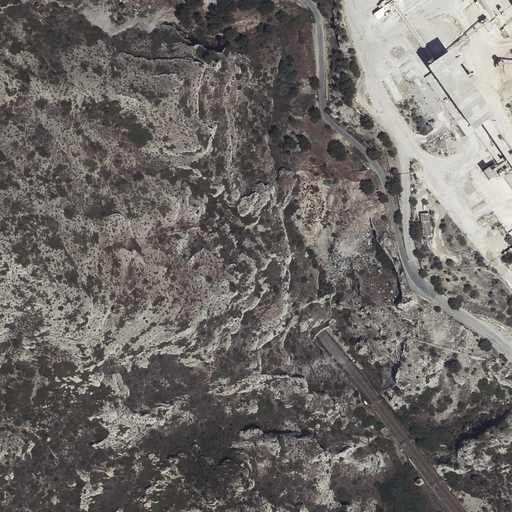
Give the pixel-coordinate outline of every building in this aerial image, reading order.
[(383,9),(376,14),(380,20),(397,9),(394,3),(397,1),(396,0),(387,0),(380,5),(383,9)] [(434,73),(427,77),(432,86),(439,83),(434,73)] [(468,103),(464,106),(469,112),(473,109),(468,103)] [(492,170),(500,165),(497,159),(488,164),(492,170)] [(497,180),(504,176),(498,168),(491,172),(497,180)] [(421,199),(413,200),(415,214),(422,213),(421,199)] [(428,214),(420,215),(422,237),(431,236),(428,214)] [(508,266),(511,263),(511,249),(502,257),(508,266)] [(385,428),(380,431),(385,437),(389,433),(385,428)]
